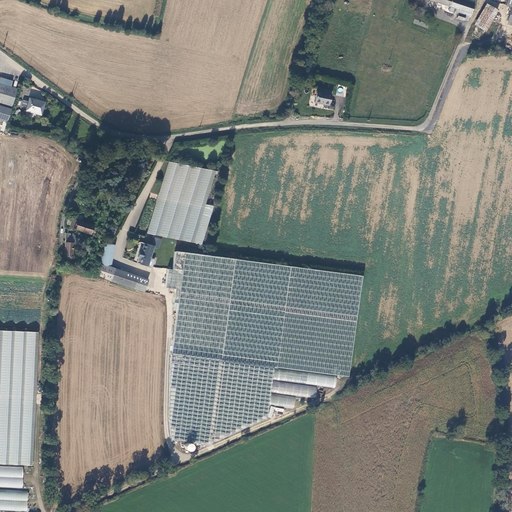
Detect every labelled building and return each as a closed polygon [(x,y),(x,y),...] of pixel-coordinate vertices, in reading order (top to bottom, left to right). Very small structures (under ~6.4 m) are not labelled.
[(429,0),(459,10),(456,18),(463,21),(463,19),(467,20),(469,12),(470,12),(473,4),(461,0),(457,0),(458,0),(457,0),(429,0)] [(485,31),(496,9),(486,4),(475,26),(485,31)] [(16,89),(9,87),(11,81),(0,77),(0,105),(10,109),(16,89)] [(331,93),(317,90),(314,102),(328,105),(331,93)] [(28,97),(25,111),(39,114),(43,101),(28,97)] [(10,109),(0,105),(0,119),(6,121),(10,109)] [(71,116),(67,113),(60,124),(64,126),(71,116)] [(216,171),(168,161),(147,233),(200,244),(216,206),(206,203),(216,171)] [(93,226),(71,219),(69,224),(68,229),(90,236),(93,226)] [(152,245),(152,246),(159,248),(161,240),(154,238),(152,245)] [(71,259),(72,242),(65,241),(64,255),(67,255),(66,258),(71,259)] [(152,246),(152,245),(143,242),(141,251),(139,250),(137,256),(139,257),(137,262),(148,266),(148,265),(152,267),(155,259),(151,257),(154,247),(152,246)] [(104,243),(103,251),(109,252),(113,253),(114,245),(104,243)] [(363,275),(186,250),(176,249),(173,267),(168,266),(165,285),(175,286),(173,300),(179,301),(171,354),(167,423),(170,436),(210,442),(265,417),(267,404),(273,365),(336,373),(349,375),(363,275)] [(114,274),(116,269),(111,267),(111,263),(108,262),(107,266),(106,273),(114,274)] [(134,289),(140,277),(116,269),(114,274),(111,281),(134,289)] [(140,277),(134,289),(143,292),(148,280),(140,277)] [(0,330),(0,464),(33,466),(39,332),(0,330)] [(273,365),(267,404),(293,407),(296,395),(314,397),(316,384),(335,385),(336,373),(273,365)] [(0,466),(0,487),(22,488),(23,467),(0,466)] [(0,489),(0,510),(27,511),(28,491),(0,489)]
